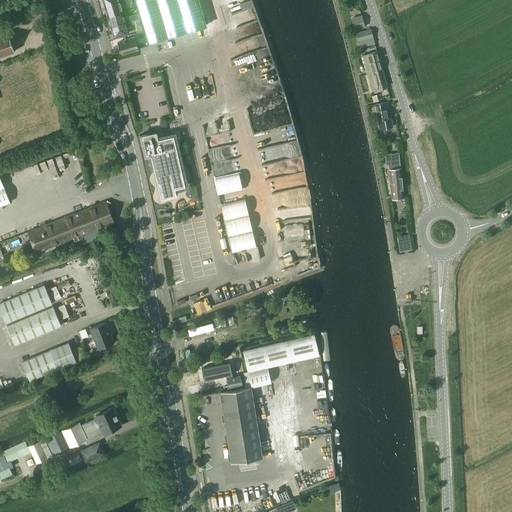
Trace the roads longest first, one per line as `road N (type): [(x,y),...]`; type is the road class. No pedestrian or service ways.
road 1 (secondary): [(189,511),(148,277)]
road 2 (tertiary): [(446,511),(439,311)]
road 3 (tertiary): [(418,164),(367,0)]
